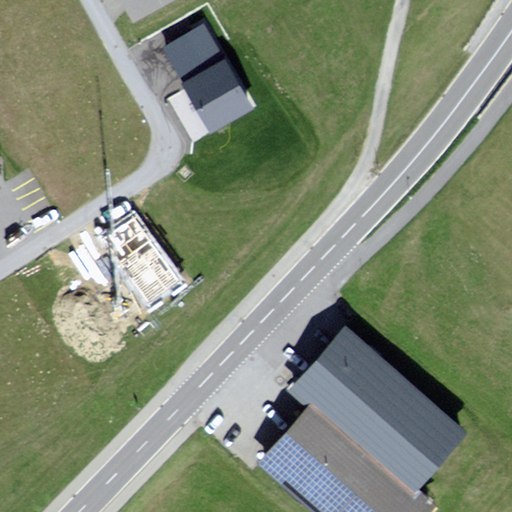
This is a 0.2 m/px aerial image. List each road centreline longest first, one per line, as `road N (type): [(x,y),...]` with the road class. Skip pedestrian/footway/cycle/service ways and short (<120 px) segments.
road 1 (primary): [(511,27),(368,208),(78,511)]
road 2 (residential): [(91,0),(157,117),(160,152),(0,267)]
road 3 (track): [(511,89),(354,263),(325,254)]
road 4 (track): [(402,0),(364,161),(368,208)]
